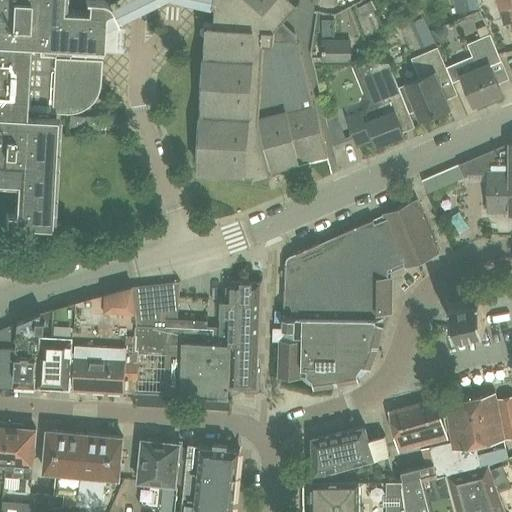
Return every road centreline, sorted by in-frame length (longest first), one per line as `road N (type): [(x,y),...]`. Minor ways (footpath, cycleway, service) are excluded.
road 1 (residential): [(191,252),(511,120)]
road 2 (residential): [(268,431),(372,394),(430,289),(458,267),(511,251)]
road 3 (residential): [(268,431),(235,422),(0,407)]
road 4 (residential): [(0,307),(191,252)]
road 5 (residential): [(191,252),(143,110),(140,67)]
